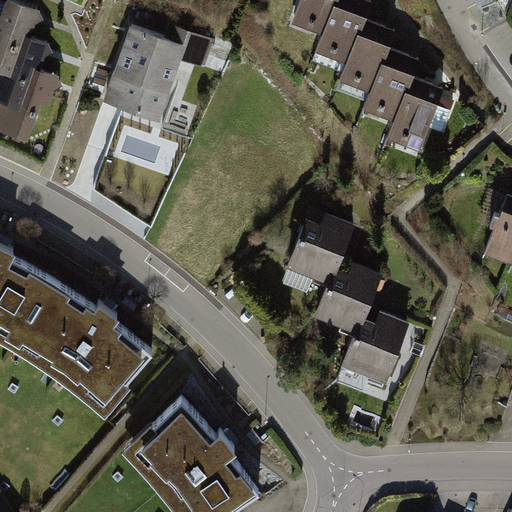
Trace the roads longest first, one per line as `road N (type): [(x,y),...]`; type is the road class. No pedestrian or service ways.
road 1 (residential): [(0,180),(136,260),(210,322),(341,473)]
road 2 (residential): [(341,473),(511,466)]
